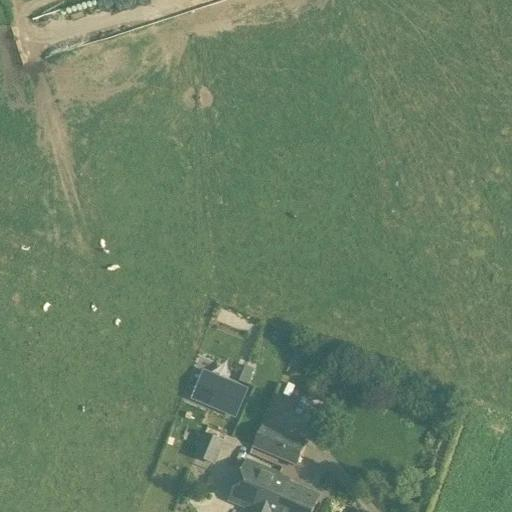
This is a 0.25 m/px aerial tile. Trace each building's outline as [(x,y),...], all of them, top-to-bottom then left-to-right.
[(243,373),(239,382),(247,385),(254,370),(246,367),(243,373)] [(249,390),(211,374),(199,403),(237,419),(249,390)] [(254,444),(252,448),(297,467),(306,443),(262,425),(254,444)] [(193,455),(215,465),(224,443),(203,434),(193,455)] [(251,508),(249,511),(312,511),(319,496),(290,484),(291,481),(247,463),(232,501),(251,508)]
